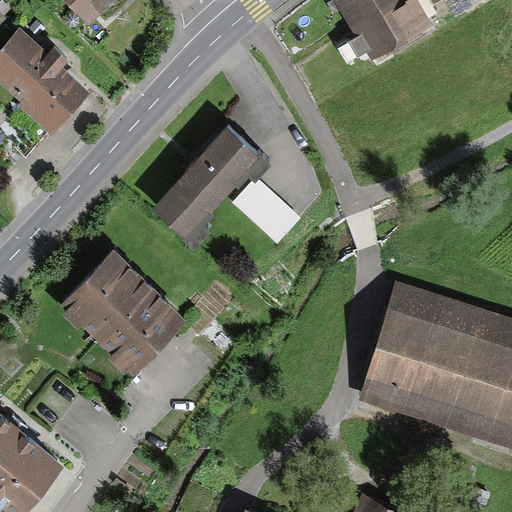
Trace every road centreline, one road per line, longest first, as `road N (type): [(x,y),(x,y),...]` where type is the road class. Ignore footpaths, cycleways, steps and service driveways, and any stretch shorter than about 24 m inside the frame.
road 1 (residential): [(230,511),(328,418),(351,375),(365,310),(356,206),(327,139),(245,13)]
road 2 (tertiary): [(0,269),(224,32)]
road 3 (track): [(511,125),(356,206)]
road 4 (residential): [(162,395),(67,511)]
